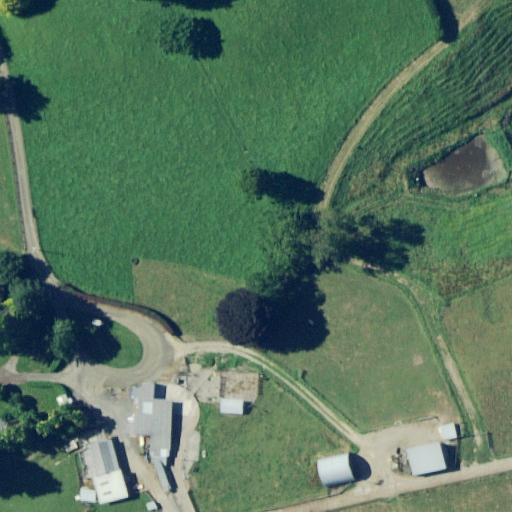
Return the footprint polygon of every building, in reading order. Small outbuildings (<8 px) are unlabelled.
[(154,399),(155,384),(136,383),(135,397),(142,398),(141,414),(136,413),(136,423),(128,422),(127,432),(151,434),(150,455),(169,456),(172,400),(154,399)] [(242,399),(221,398),(220,412),(242,412),(242,399)] [(457,436),(453,422),(439,425),(442,439),(457,436)] [(112,436),(86,444),(96,475),(92,476),(100,503),(129,495),(112,436)] [(446,467),(441,441),(409,448),(414,474),(446,467)] [(355,479),(349,452),(319,458),(325,485),(355,479)] [(95,489),(79,488),(79,500),(95,500),(95,489)]
